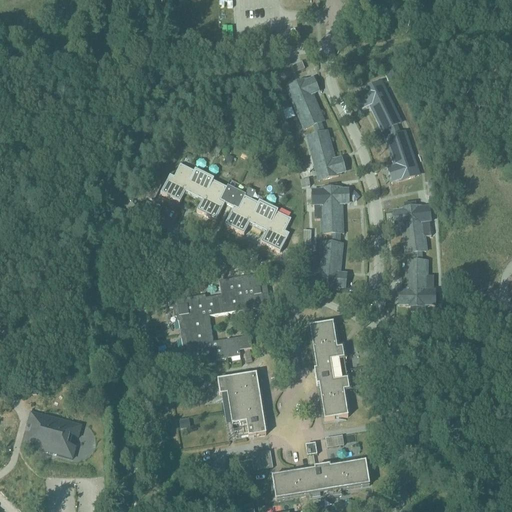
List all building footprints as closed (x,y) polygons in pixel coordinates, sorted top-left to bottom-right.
[(302,63),(292,67),(295,74),(304,70),(302,63)] [(392,72),(385,76),(388,83),(396,79),(392,72)] [(315,131),(323,129),(321,124),(323,123),(314,101),(311,102),(310,98),(315,95),(310,81),(306,82),(306,81),(291,88),(293,94),(291,95),(296,106),(294,107),(304,130),(313,126),(315,131)] [(389,130),(391,134),(398,131),(396,126),(401,124),(390,102),(388,102),(382,90),(380,91),(377,85),(362,93),(363,93),(360,95),(367,109),(372,106),(374,110),(372,111),(382,133),(389,130)] [(280,99),(273,102),(276,110),(283,107),(280,99)] [(319,175),(321,175),(323,181),(339,177),(338,176),(342,175),(338,160),(331,162),(330,157),(333,157),(327,133),(325,134),(323,129),(315,131),(317,136),(307,139),(314,163),(315,162),(319,175)] [(399,182),(400,183),(415,178),(413,171),(415,171),(411,158),(413,157),(405,134),(400,135),(398,131),(391,134),(392,138),(385,140),(393,163),(396,162),(397,166),(391,168),(396,183),(399,182)] [(194,173),(181,166),(174,178),(170,176),(161,195),(180,205),(186,193),(203,201),(197,213),(216,223),(225,204),(234,208),(239,210),(245,198),(246,196),(228,187),(227,189),(213,182),(214,180),(195,171),(194,173)] [(303,197),(311,196),(309,180),(300,181),(303,197)] [(437,198),(435,182),(427,183),(429,199),(437,198)] [(336,186),(325,188),(325,190),(320,191),(321,192),(312,192),(313,211),(314,211),(315,222),(322,222),(322,235),(332,235),(332,240),(340,240),(340,235),(342,235),(342,211),(339,211),(339,206),(345,206),(344,191),(341,191),(341,190),(336,190),(336,186)] [(280,254),(289,235),(285,233),(291,221),(277,214),(278,212),(259,203),(258,204),(245,198),(239,210),(234,208),(225,227),(244,236),(250,225),(267,233),(261,245),(280,254)] [(413,254),(414,259),(422,259),(422,255),(426,255),(424,238),(431,237),(429,223),(431,223),(429,208),(420,209),(420,208),(415,209),(415,204),(404,205),(405,210),(400,211),(400,212),(397,212),(399,227),(405,227),(405,231),(403,231),(406,255),(413,254)] [(311,232),(303,232),(303,247),(310,247),(311,232)] [(338,290),(341,290),(343,275),(336,274),(337,270),(340,270),(342,246),(340,246),(340,240),(332,240),(331,245),(322,244),(320,258),(314,257),(312,272),(311,272),(310,287),(318,288),(317,289),(323,289),(322,292),(333,295),(333,290),(338,291),(338,290)] [(301,259),(286,251),(281,260),(297,268),(301,259)] [(403,292),(403,307),(406,307),(406,308),(411,308),(411,313),(422,313),(422,308),(427,308),(427,307),(435,307),(435,292),(434,292),(434,277),(427,277),(427,263),(422,263),(422,259),(414,259),(414,263),(406,263),(406,287),(409,287),(409,292),(403,292)] [(181,330),(180,330),(180,333),(182,333),(183,335),(211,331),(209,318),(244,312),(245,315),(252,314),(251,311),(270,308),(267,288),(260,289),(259,278),(252,279),(251,277),(219,282),(222,301),(218,302),(218,298),(206,299),(205,296),(169,302),(170,310),(173,309),(174,318),(176,318),(177,323),(180,322),(181,330)] [(325,422),(348,418),(344,392),(349,391),(347,381),(342,382),(339,361),(344,360),(342,349),(337,350),(333,325),(310,328),(316,371),(314,371),(317,387),(319,386),(325,422)] [(178,364),(179,371),(216,365),(216,362),(228,360),(227,358),(231,357),(231,359),(240,358),(237,340),(213,344),(211,331),(183,335),(183,338),(181,338),(181,341),(183,341),(184,348),(181,349),(182,354),(180,354),(181,363),(178,364)] [(242,339),(244,351),(252,350),(250,338),(242,339)] [(282,374),(299,371),(297,357),(286,358),(286,363),(281,364),(282,374)] [(239,379),(217,382),(220,397),(227,396),(232,427),(240,431),(241,438),(248,437),(248,439),(266,436),(256,376),(239,379)] [(81,428),(31,414),(27,427),(32,429),(30,435),(25,434),(22,447),(72,460),(74,452),(67,450),(71,434),(79,436),(81,428)] [(315,445),(305,447),(307,458),(317,456),(315,445)] [(268,470),(273,470),(270,453),(251,456),(251,461),(252,466),(253,473),(256,472),(268,470)] [(272,478),(276,501),(309,496),(309,501),(320,500),(319,494),(330,493),(331,498),(341,496),(340,491),(369,487),(366,463),(330,469),(330,467),(314,469),(315,471),(272,478)]
